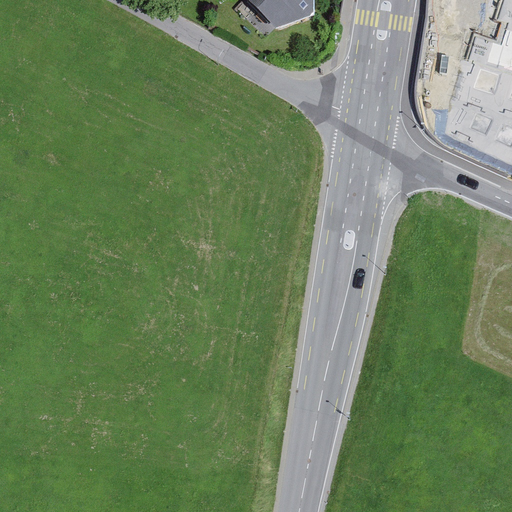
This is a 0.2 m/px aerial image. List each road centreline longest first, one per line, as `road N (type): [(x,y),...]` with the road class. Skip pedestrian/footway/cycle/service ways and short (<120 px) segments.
road 1 (unclassified): [(125,0),(354,119)]
road 2 (secondary): [(354,119),(327,367)]
road 3 (secondary): [(327,367),(363,248),(382,141)]
road 4 (secondary): [(299,511),(327,367)]
road 5 (unclassified): [(382,141),(511,204)]
road 6 (secondary): [(382,141),(403,0)]
road 7 (secondary): [(370,0),(354,119)]
